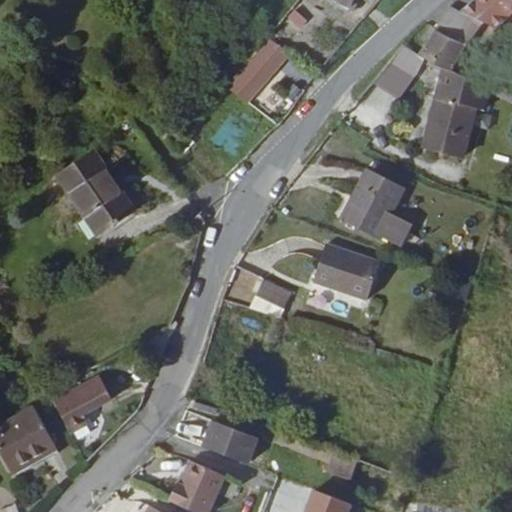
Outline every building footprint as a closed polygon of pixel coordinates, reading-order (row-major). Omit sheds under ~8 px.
[(505,1),(502,0),(476,0),(464,11),(485,21),(497,26),(511,12),(511,5),(507,0),(505,1)] [(470,44),(485,21),(464,11),(452,5),(437,29),(470,44)] [(428,55),(447,64),(455,67),(470,44),(437,29),(423,53),(428,55)] [(271,34),(233,89),(254,103),(292,48),(271,34)] [(404,44),(393,58),(406,64),(419,71),(428,55),(423,53),(404,44)] [(393,58),(391,61),(405,66),(406,64),(393,58)] [(405,66),(391,61),(375,80),(393,89),(405,66)] [(489,104),(493,85),(455,67),(447,64),(431,145),(471,153),(482,103),(489,104)] [(157,100),(148,115),(160,129),(172,109),(157,100)] [(93,147),(60,166),(96,228),(129,208),(93,147)] [(407,187),(370,168),(344,216),(382,235),(383,232),(403,242),(414,221),(394,211),(407,187)] [(331,243),(317,282),(369,301),(384,262),(331,243)] [(260,292),(289,306),(298,289),(268,275),(260,292)] [(464,301),(471,284),(454,278),(448,296),(464,301)] [(143,339),(162,354),(177,320),(170,324),(143,339)] [(54,402),(68,428),(71,433),(88,424),(83,415),(111,399),(100,377),(54,402)] [(32,459),(59,443),(37,404),(0,425),(0,439),(15,465),(31,457),(32,459)] [(218,422),(209,448),(255,465),(264,440),(218,422)] [(363,460),(340,451),(333,472),(356,480),(363,460)] [(186,486),(184,485),(176,504),(194,511),(216,511),(232,477),(196,462),(186,486)] [(354,511),(358,504),(322,490),(313,511),(354,511)]
